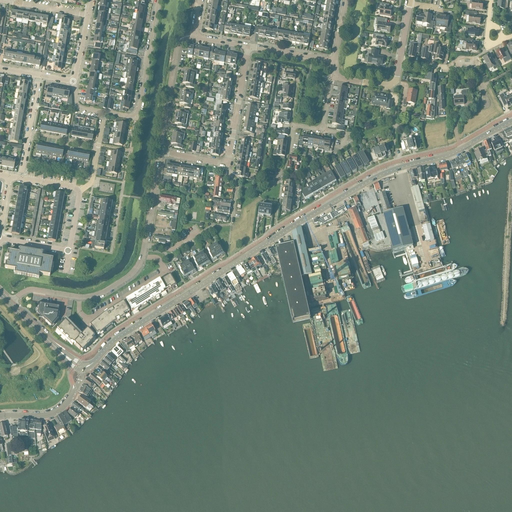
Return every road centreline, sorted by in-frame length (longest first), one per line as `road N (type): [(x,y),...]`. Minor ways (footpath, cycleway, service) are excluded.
road 1 (tertiary): [(84,367),(117,338),(345,195),(389,171),(465,148),(511,120)]
road 2 (residential): [(9,302),(28,288),(95,296),(132,272),(142,258),(159,152)]
road 3 (residential): [(104,112),(136,118),(157,0)]
road 4 (residential): [(410,0),(392,84),(332,76)]
road 5 (residential): [(0,239),(69,250),(79,189)]
road 6 (residential): [(159,152),(177,44),(194,36)]
